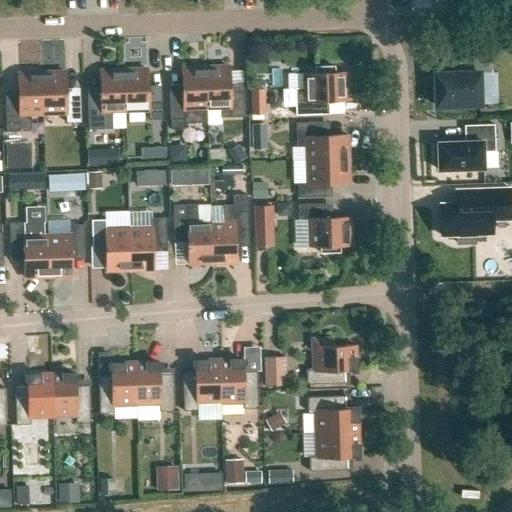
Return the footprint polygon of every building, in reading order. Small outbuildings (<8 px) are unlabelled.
[(435,74),(436,106),(480,105),(479,73),(491,73),(491,56),(459,57),(460,73),(435,74)] [(207,109),(220,108),(220,118),(245,117),(244,90),(230,91),(229,66),(206,67),(207,109)] [(295,89),(296,115),(322,115),(322,101),(346,100),(346,73),(335,74),(334,66),(314,67),(315,74),(304,75),(304,89),(295,89)] [(206,67),(182,68),(183,92),(169,93),(170,129),(184,128),(184,123),(206,122),(205,109),(207,109),(206,67)] [(124,70),(125,111),(148,111),(148,120),(163,119),(162,93),(148,94),(147,69),(124,70)] [(124,70),(100,71),(101,95),(87,96),(88,129),(112,128),(111,112),(125,111),(124,70)] [(42,72),(18,73),(19,98),(5,98),(6,131),(30,130),(30,115),(43,114),(42,72)] [(42,72),(43,114),(66,113),(67,123),(81,122),(80,96),(66,96),(65,72),(42,72)] [(252,90),(252,115),(265,115),(265,90),(252,90)] [(322,122),(296,123),(297,147),(306,147),(306,160),(348,159),(347,135),(323,136),(322,122)] [(437,143),(438,170),(484,168),(483,152),(495,152),(494,125),(464,126),(465,142),(437,143)] [(6,169),(32,168),(31,143),(5,143),(6,169)] [(88,166),(119,165),(119,148),(88,149),(88,166)] [(240,149),(229,157),(235,166),(246,158),(240,149)] [(324,183),(349,182),(348,159),(306,160),(307,183),(298,183),(298,198),(324,197),(324,183)] [(49,188),(81,187),(81,172),(48,174),(49,188)] [(7,177),(7,191),(27,190),(27,176),(7,177)] [(440,205),(441,235),(457,235),(457,244),(475,243),(475,234),(492,234),(492,220),(511,219),(511,189),(479,190),(471,190),(468,190),(458,191),(456,191),(456,204),(440,205)] [(223,221),(211,222),(212,263),(236,263),(235,238),(248,237),(247,195),(233,195),(233,205),(222,205),(223,221)] [(325,204),(298,205),(298,220),(308,220),(309,246),(320,246),(320,253),(340,253),(340,245),(351,245),(350,218),(325,219),(325,204)] [(197,205),(173,205),(174,240),(188,239),(188,264),(212,263),(211,222),(198,222),(197,205)] [(273,205),(253,205),(255,247),(274,246),(273,205)] [(153,245),(167,244),(166,218),(152,218),(152,228),(129,229),(130,270),(154,269),(153,245)] [(130,270),(129,229),(106,229),(105,220),(91,220),(92,247),(106,246),(107,271),(130,270)] [(23,223),(9,223),(10,254),(24,253),(25,278),(48,277),(47,235),(24,236),(23,223)] [(70,235),(47,235),(48,277),(72,276),(71,252),(85,251),(84,225),(70,225),(70,235)] [(344,383),(344,371),(355,371),(354,345),(334,346),(333,338),(312,339),(313,367),(313,370),(306,370),(307,385),(344,383)] [(267,358),(267,386),(288,386),(288,358),(267,358)] [(219,361),(220,403),(243,402),(243,409),(257,408),(256,371),(244,371),(244,360),(219,361)] [(198,410),(198,404),(220,403),(219,361),(194,362),(194,373),(182,373),(183,411),(198,410)] [(160,363),(135,364),(136,406),(159,405),(159,412),(173,411),(172,374),(160,374),(160,363)] [(111,376),(98,376),(100,414),(114,413),(114,406),(136,406),(135,364),(110,364),(111,376)] [(51,375),(53,417),(75,416),(75,423),(90,423),(89,385),(76,385),(76,374),(51,375)] [(51,375),(26,376),(27,387),(15,387),(16,425),(30,424),(30,418),(53,417),(51,375)] [(344,396),(307,397),(307,412),(314,411),(315,434),(357,432),(356,408),(345,408),(344,396)] [(346,458),(358,457),(357,432),(315,434),(316,456),(309,457),(309,471),(347,470),(346,458)] [(244,486),(244,462),(227,463),(228,486),(244,486)] [(177,468),(156,469),(157,493),(179,491),(177,468)] [(294,471),(270,472),(270,485),(294,484),(294,471)] [(79,484),(58,485),(59,504),(79,504),(79,484)]
